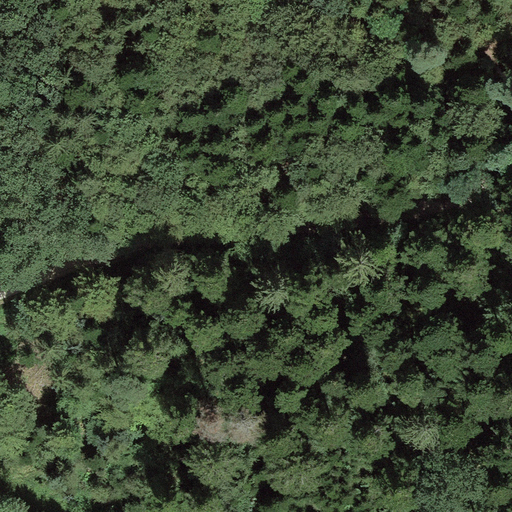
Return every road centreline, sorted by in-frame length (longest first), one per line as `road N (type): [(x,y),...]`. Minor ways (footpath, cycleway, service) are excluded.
road 1 (track): [(511,177),(380,228),(143,247),(0,293)]
road 2 (track): [(511,93),(307,0)]
